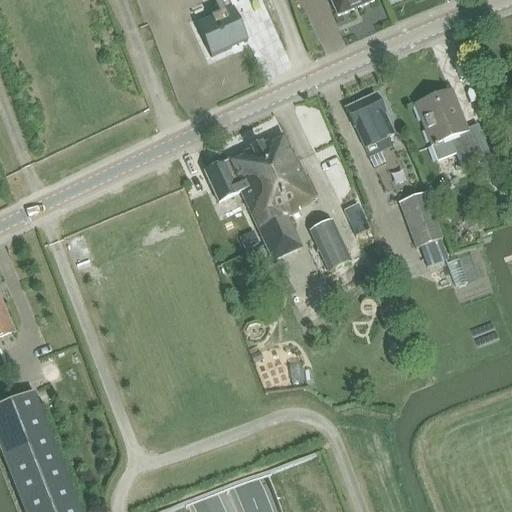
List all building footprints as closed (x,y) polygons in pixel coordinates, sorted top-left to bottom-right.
[(227,3),(233,0),(213,0),(221,15),(195,26),(210,60),(231,50),(230,48),(246,40),(232,10),(230,10),(227,3)] [(329,0),(336,19),(373,4),(371,0),(329,0)] [(451,92),(414,107),(431,148),(436,162),(454,155),(460,169),(490,157),(477,126),(466,131),(463,132),(454,110),(457,109),(451,92)] [(375,98),(345,110),(368,159),(391,149),(387,140),(393,137),(375,98)] [(250,152),(282,221),(286,219),(299,213),(298,211),(315,203),(296,162),(294,162),(283,137),(261,147),(260,147),(250,152)] [(216,165),(209,168),(208,172),(204,174),(218,205),(240,194),(272,262),(300,249),(286,219),(282,221),(250,152),(220,166),(216,165)] [(399,205),(416,251),(420,249),(440,242),(443,240),(426,195),(399,205)] [(309,234),(328,274),(350,264),(332,224),(309,234)] [(440,242),(420,249),(427,269),(447,262),(440,242)] [(458,261),(445,266),(453,288),(467,284),(458,261)] [(299,308),(293,296),(254,316),(260,328),(299,308)] [(0,330),(10,326),(0,302),(0,330)] [(0,408),(0,449),(24,511),(81,511),(35,394),(13,403),(0,408)]
